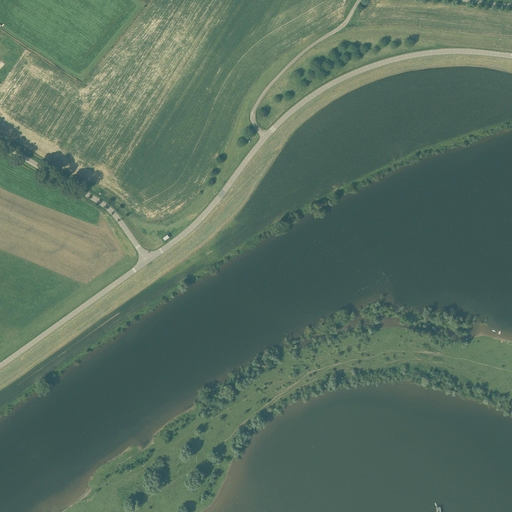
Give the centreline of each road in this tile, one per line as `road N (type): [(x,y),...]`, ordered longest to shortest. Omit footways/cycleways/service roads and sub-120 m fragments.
road 1 (tertiary): [(264,137),(320,89),(382,62),(444,51),(511,55)]
road 2 (unclassified): [(147,260),(106,206),(0,143)]
road 3 (unclassified): [(264,137),(252,121),(261,95),(341,27),(359,0)]
road 4 (tertiary): [(0,366),(147,260)]
road 5 (tertiary): [(147,260),(203,216),(264,137)]
